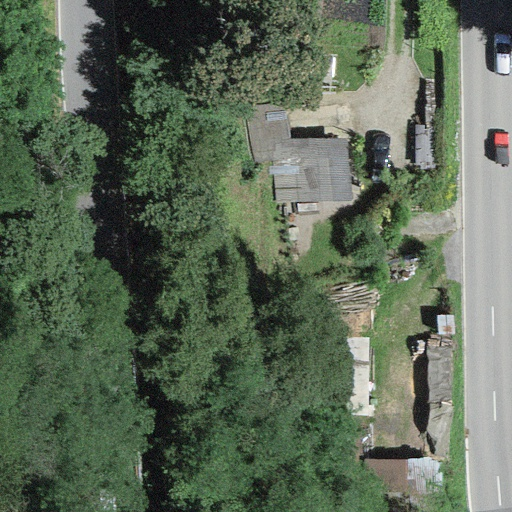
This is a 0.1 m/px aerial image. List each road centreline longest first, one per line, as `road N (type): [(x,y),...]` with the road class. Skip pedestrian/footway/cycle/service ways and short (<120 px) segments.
road 1 (tertiary): [(85,0),(122,511)]
road 2 (tertiary): [(499,511),(487,0)]
